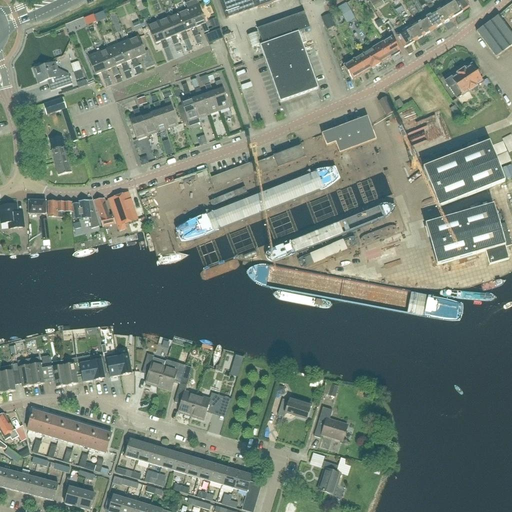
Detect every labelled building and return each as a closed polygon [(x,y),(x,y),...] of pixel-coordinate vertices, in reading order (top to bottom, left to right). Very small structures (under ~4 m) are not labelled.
[(195,28),(196,28),(201,26),(204,34),(209,32),(206,24),(205,24),(198,6),(195,0),(185,4),(187,10),(188,10),(195,28)] [(217,0),(225,20),(227,20),(282,0),(217,0)] [(409,0),(401,0),(404,11),(412,9),(409,0)] [(452,18),(452,19),(455,17),(462,13),(462,12),(469,8),(464,0),(451,0),(446,3),(443,5),(452,18)] [(350,13),(346,4),(339,8),(343,16),(350,13)] [(439,8),(440,10),(435,13),(442,25),(452,19),(443,5),(439,8)] [(304,14),(257,30),(262,46),(298,33),(310,29),(307,21),(303,9),(302,9),(304,14)] [(178,14),(185,32),(191,30),(194,38),(199,36),(196,28),(195,28),(188,10),(187,10),(178,14)] [(442,25),(435,13),(425,19),(433,31),(442,25)] [(185,32),(178,14),(168,18),(175,37),(176,36),(181,34),(184,42),(189,40),(185,32)] [(511,34),(499,16),(476,33),(495,58),(511,46),(511,34)] [(175,37),(168,18),(157,22),(165,41),(171,38),(177,55),(181,53),(177,45),(179,44),(176,36),(175,37)] [(345,20),(347,26),(353,23),(350,18),(345,20)] [(425,19),(416,25),(423,37),(433,31),(425,19)] [(165,41),(157,22),(147,27),(155,45),(160,43),(163,50),(168,48),(165,41)] [(388,37),(397,31),(392,22),(383,28),(388,37)] [(406,31),(413,43),(423,37),(416,25),(406,31)] [(413,43),(406,31),(395,38),(403,49),(413,43)] [(262,46),(259,47),(263,58),(265,63),(279,104),(280,104),(318,90),(298,33),(262,46)] [(135,59),(136,59),(141,57),(146,69),(154,66),(148,52),(145,54),(138,37),(128,41),(135,59)] [(381,45),(389,58),(399,52),(391,39),(381,45)] [(125,64),(126,63),(131,61),(137,76),(142,74),(136,59),(135,59),(128,41),(118,45),(125,64)] [(115,68),(116,68),(121,66),(127,80),(132,78),(126,63),(125,64),(118,45),(108,49),(115,68)] [(389,58),(381,45),(372,50),(380,64),(389,58)] [(108,49),(98,53),(105,72),(106,72),(111,70),(114,77),(119,75),(116,68),(115,68),(108,49)] [(380,65),(380,64),(372,50),(362,56),(370,70),(371,70),(380,65)] [(98,53),(88,58),(95,76),(101,74),(104,81),(109,79),(106,72),(105,72),(98,53)] [(353,62),(361,75),(370,70),(362,56),(353,62)] [(361,75),(353,62),(343,67),(351,81),(361,75)] [(69,76),(56,69),(54,64),(34,71),(39,84),(53,79),(57,90),(72,85),(69,76)] [(458,76),(446,83),(457,100),(460,98),(461,100),(463,99),(462,96),(469,92),(469,93),(474,90),(475,92),(478,90),(477,88),(476,87),(482,83),(472,66),(464,71),(464,70),(457,75),(458,76)] [(76,81),(83,79),(80,71),(73,74),(76,81)] [(190,82),(193,90),(199,88),(196,80),(190,82)] [(493,80),(483,85),(486,91),(496,86),(493,80)] [(217,92),(212,93),(219,112),(229,109),(220,82),(215,84),(217,92)] [(187,85),(182,87),(187,102),(181,104),(187,123),(198,120),(192,101),(187,85)] [(205,87),(208,95),(202,97),(208,116),(219,112),(212,93),(210,85),(205,87)] [(192,101),(198,120),(208,116),(202,97),(199,89),(194,91),(197,99),(192,101)] [(385,99),(378,103),(386,116),(393,112),(385,99)] [(65,109),(62,100),(43,106),(46,115),(65,109)] [(161,111),(168,130),(178,126),(171,108),(172,107),(169,100),(164,102),(166,109),(161,111)] [(403,107),(399,100),(394,103),(398,109),(403,107)] [(168,130),(161,111),(158,103),(153,105),(156,113),(151,115),(158,134),(168,130)] [(158,134),(151,115),(148,107),(143,109),(145,117),(141,118),(147,137),(158,134)] [(449,110),(453,116),(458,113),(454,107),(449,110)] [(147,137),(141,118),(138,111),(133,112),(136,120),(130,122),(137,141),(147,137)] [(321,135),(326,148),(334,145),(338,155),(375,141),(367,118),(321,135)] [(214,129),(216,138),(224,137),(223,128),(214,129)] [(54,158),(59,176),(70,173),(64,148),(62,139),(57,140),(56,139),(55,140),(55,141),(50,142),(52,151),(53,158),(54,158)] [(438,209),(504,183),(489,143),(423,170),(438,209)] [(300,147),(256,164),(255,162),(254,162),(254,163),(210,180),(210,179),(209,180),(214,191),(258,174),(259,176),(304,159),(305,160),(305,159),(300,147)] [(267,189),(251,195),(253,201),(269,195),(267,189)] [(123,226),(124,225),(137,221),(138,221),(128,193),(108,201),(109,201),(112,200),(113,200),(114,205),(112,206),(117,221),(121,220),(123,226)] [(241,195),(218,201),(221,212),(244,206),(241,195)] [(94,202),(101,221),(103,228),(115,226),(112,216),(110,217),(104,200),(94,202)] [(45,202),(28,202),(29,216),(45,215),(45,202)] [(92,202),(79,203),(78,203),(79,205),(72,205),(73,213),(73,216),(73,219),(73,221),(90,219),(91,230),(99,227),(98,223),(92,202)] [(64,213),(73,213),(72,205),(72,203),(48,203),(47,218),(64,219),(64,213)] [(186,225),(220,214),(217,205),(183,216),(186,225)] [(8,224),(8,230),(24,228),(23,217),(18,218),(16,206),(0,207),(0,221),(0,225),(8,224)] [(425,226),(437,267),(485,253),(489,266),(509,260),(493,206),(425,226)] [(272,265),(395,220),(391,209),(268,254),(272,265)] [(47,220),(40,221),(42,241),(49,241),(47,220)] [(61,333),(61,342),(71,341),(70,333),(61,333)] [(25,357),(41,355),(39,339),(23,341),(25,357)] [(116,355),(121,377),(131,375),(128,356),(121,357),(121,354),(116,355)] [(116,355),(105,357),(110,379),(120,377),(121,377),(116,355)] [(158,388),(164,366),(151,363),(153,357),(146,355),(141,373),(147,375),(144,384),(158,388)] [(45,358),(46,366),(49,380),(49,381),(54,380),(56,389),(66,387),(63,367),(62,362),(51,364),(51,359),(48,357),(45,358)] [(90,359),(89,357),(88,357),(78,359),(79,367),(82,379),(83,384),(94,382),(89,359),(90,359)] [(105,380),(103,374),(106,373),(103,357),(100,358),(100,357),(90,359),(89,359),(94,382),(105,380)] [(29,367),(33,387),(44,385),(43,381),(49,380),(46,366),(45,358),(38,359),(39,365),(29,367)] [(164,366),(158,388),(170,392),(173,383),(179,385),(179,384),(184,366),(178,364),(177,365),(166,362),(164,367),(164,366)] [(63,367),(66,387),(77,385),(74,364),(63,367)] [(0,375),(4,394),(15,392),(14,387),(16,386),(14,372),(13,366),(8,367),(10,373),(0,375)] [(190,417),(196,396),(184,392),(186,386),(191,368),(184,366),(179,384),(179,385),(174,403),(180,404),(177,413),(190,417)] [(14,372),(16,386),(22,385),(22,389),(33,387),(29,367),(18,369),(19,371),(14,372)] [(330,386),(327,396),(335,399),(338,388),(330,386)] [(277,389),(275,396),(282,398),(284,391),(277,389)] [(196,396),(190,417),(203,421),(206,413),(212,415),(218,396),(211,394),(209,400),(196,396)] [(306,420),(311,405),(289,398),(288,401),(282,400),(277,415),(284,418),(286,414),(306,420)] [(347,427),(329,421),(332,412),(322,409),(313,438),(320,440),(321,436),(342,442),(347,427)] [(43,437),(49,416),(32,412),(26,432),(43,437)] [(11,442),(18,438),(21,443),(26,441),(22,427),(13,432),(4,415),(0,416),(0,435),(4,441),(9,438),(11,442)] [(58,441),(64,421),(49,416),(43,437),(58,441)] [(74,446),(80,426),(64,421),(58,441),(74,446)] [(89,451),(95,430),(80,426),(74,446),(89,451)] [(95,430),(89,451),(104,455),(110,434),(95,430)] [(124,457),(137,461),(142,444),(129,441),(124,457)] [(137,461),(149,465),(154,448),(142,444),(137,461)] [(149,465),(161,468),(166,452),(154,448),(149,465)] [(11,460),(12,453),(8,449),(4,455),(11,460)] [(161,468),(173,472),(178,455),(166,452),(161,468)] [(12,453),(11,460),(16,464),(20,459),(12,453)] [(173,472),(185,476),(190,459),(178,455),(173,472)] [(39,466),(41,460),(33,458),(31,464),(39,466)] [(185,476),(197,479),(202,463),(190,459),(185,476)] [(41,460),(39,466),(46,468),(48,462),(41,460)] [(318,491),(333,496),(340,474),(337,473),(339,467),(323,462),(321,469),(324,470),(318,491)] [(210,483),(215,466),(202,463),(197,479),(210,483)] [(53,470),(66,474),(68,475),(70,469),(55,464),(53,470)] [(215,466),(210,483),(222,486),(227,470),(215,466)] [(227,470),(222,486),(234,490),(239,473),(227,470)] [(0,471),(0,489),(4,491),(9,474),(0,471)] [(132,479),(134,473),(126,471),(124,477),(132,479)] [(85,480),(87,474),(79,472),(77,478),(85,480)] [(134,473),(132,479),(139,482),(141,475),(134,473)] [(246,494),(248,489),(249,483),(251,477),(250,477),(239,473),(234,490),(246,494)] [(9,474),(4,491),(16,494),(21,477),(9,474)] [(87,474),(85,480),(92,482),(94,476),(87,474)] [(21,477),(16,494),(28,497),(32,480),(21,477)] [(156,486),(157,480),(150,478),(148,484),(156,486)] [(32,480),(28,497),(40,500),(45,483),(32,480)] [(165,483),(157,480),(156,486),(163,489),(165,483)] [(45,483),(40,500),(53,503),(58,487),(45,483)] [(249,483),(248,489),(259,492),(261,487),(249,483)] [(174,485),(172,491),(180,494),(182,487),(174,485)] [(182,487),(180,494),(187,496),(189,490),(182,487)] [(246,495),(258,498),(259,492),(248,489),(246,494),(246,495)] [(69,490),(65,506),(76,509),(81,493),(69,490)] [(204,501),(206,495),(199,492),(197,498),(204,501)] [(81,493),(76,509),(86,511),(88,511),(92,496),(81,493)] [(206,495),(204,501),(212,503),(213,497),(206,495)] [(244,500),(256,504),(258,498),(246,495),(244,500)] [(228,508),(230,502),(231,498),(225,496),(224,500),(223,500),(221,506),(228,508)] [(122,511),(126,501),(113,497),(108,511),(122,511)] [(243,505),(255,509),(256,504),(244,500),(243,505)] [(135,511),(138,505),(126,501),(122,511),(135,511)] [(194,507),(202,510),(203,504),(196,501),(194,507)] [(236,510),(236,509),(238,504),(230,502),(228,508),(236,510)]
